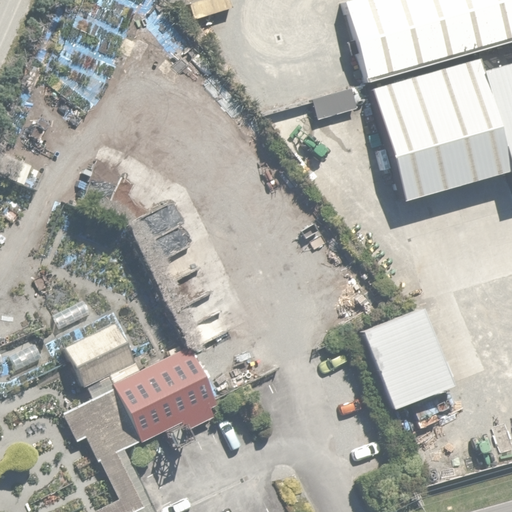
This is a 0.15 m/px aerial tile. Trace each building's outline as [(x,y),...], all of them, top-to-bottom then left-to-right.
[(511,29),(511,0),(345,0),(366,70),(511,29)] [(511,161),(482,54),(375,84),(406,195),(511,165),(511,161)] [(307,93),(312,114),(352,105),(347,84),(307,93)] [(7,339),(0,342),(0,366),(10,362),(12,367),(58,344),(77,383),(104,370),(111,384),(60,409),(75,439),(84,435),(114,496),(80,511),(144,511),(113,448),(177,416),(182,426),(206,415),(201,405),(213,399),(185,342),(131,369),(106,317),(98,321),(85,295),(50,312),(55,322),(10,344),(7,339)] [(408,302),(353,323),(385,405),(439,384),(408,302)]
